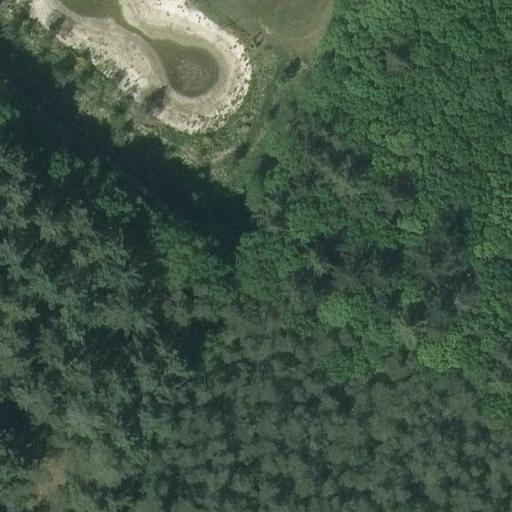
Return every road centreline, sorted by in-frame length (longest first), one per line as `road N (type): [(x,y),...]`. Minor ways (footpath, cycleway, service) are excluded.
road 1 (track): [(228,255),(326,285),(511,386)]
road 2 (track): [(0,105),(47,153),(131,209),(228,255)]
